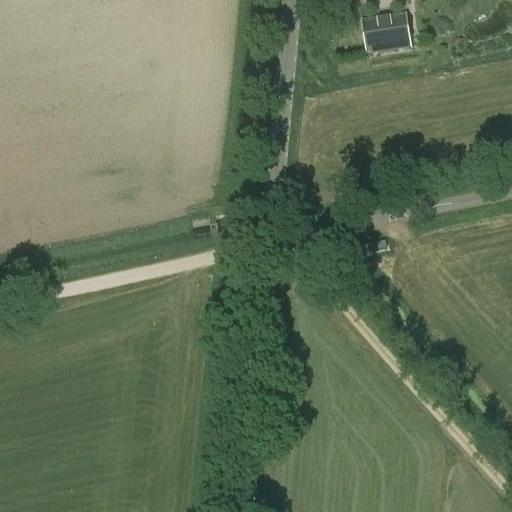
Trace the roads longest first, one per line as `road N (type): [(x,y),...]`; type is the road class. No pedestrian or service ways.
road 1 (track): [(511,501),(301,259),(266,244)]
road 2 (track): [(0,305),(266,244)]
road 3 (tertiary): [(242,511),(266,244)]
road 4 (unclassified): [(266,244),(511,190)]
road 5 (tertiary): [(266,244),(290,0)]
